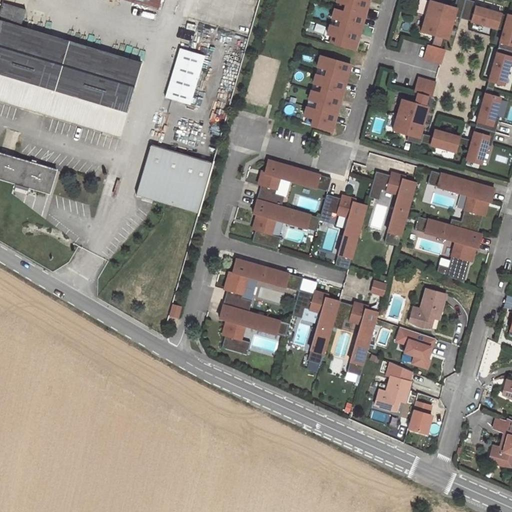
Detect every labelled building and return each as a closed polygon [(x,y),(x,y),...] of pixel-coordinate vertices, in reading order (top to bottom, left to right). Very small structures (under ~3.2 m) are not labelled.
[(360,0),(337,0),(337,3),(346,5),(344,13),(364,19),(369,2),(360,0)] [(430,0),(425,16),(452,24),(454,16),(460,18),(465,0),(455,0),(454,7),(430,0)] [(474,1),(469,0),(465,0),(460,18),(471,21),(503,30),(507,15),(475,6),(474,10),(472,9),(473,5),(474,1)] [(22,24),(26,8),(4,1),(0,13),(0,97),(122,134),(143,61),(22,24)] [(344,13),(335,10),(332,19),(341,22),(339,29),(359,35),(364,19),(344,13)] [(503,30),(498,47),(511,51),(511,15),(507,14),(507,15),(503,30)] [(447,39),(452,24),(425,16),(421,31),(434,35),(431,46),(427,44),(427,46),(423,58),(432,61),(436,47),(441,48),(444,38),(447,39)] [(339,29),(330,26),(327,35),(336,38),(334,45),(355,51),(359,35),(339,29)] [(436,47),(432,61),(440,63),(444,49),(441,48),(436,47)] [(511,51),(498,47),(488,80),(487,87),(493,89),(495,82),(503,85),(509,66),(510,60),(511,60),(511,51)] [(191,106),(205,57),(181,49),(166,98),(191,106)] [(350,66),(320,57),(317,68),(326,70),(324,78),(345,84),(350,66)] [(324,78),(315,75),(313,84),(322,87),(320,94),(340,100),(345,84),(324,78)] [(426,80),(418,78),(414,91),(418,93),(415,103),(401,99),(397,115),(424,122),(428,107),(424,106),(427,95),(422,94),(426,80)] [(427,95),(431,96),(435,82),(426,80),(422,94),(427,95)] [(485,93),(475,126),(495,132),(497,123),(493,122),(494,116),(500,97),(491,95),(493,89),(487,87),(485,93)] [(320,94),(310,91),(308,100),(317,103),(315,110),(335,116),(340,100),(320,94)] [(315,110),(306,107),(303,117),(312,119),(310,126),(330,132),(335,116),(315,110)] [(424,122),(397,115),(392,130),(408,135),(406,140),(420,144),(421,142),(423,134),(420,133),(424,122)] [(469,147),(466,159),(481,164),(486,145),(488,139),(493,141),(495,132),(475,126),(471,140),(459,137),(457,144),(469,147)] [(432,136),(423,134),(421,142),(455,152),(457,144),(459,137),(434,130),(432,136)] [(214,163),(152,145),(137,196),(199,215),(214,163)] [(58,170),(0,152),(0,177),(51,193),(58,170)] [(280,178),(327,191),(331,178),(268,160),(265,171),(261,185),(257,200),(282,207),(283,202),(273,199),(275,193),(280,178)] [(398,194),(384,242),(398,246),(416,183),(405,180),(391,176),(376,171),(369,197),(374,198),(377,188),(382,189),(398,194)] [(491,202),(495,189),(432,171),(428,184),(469,195),(462,222),(460,228),(478,233),(483,215),(480,214),(484,200),(489,201),(491,202)] [(377,188),(374,198),(379,200),(382,189),(377,188)] [(273,199),(283,202),(285,195),(275,193),(273,199)] [(294,194),(291,204),(317,212),(320,201),(294,194)] [(348,217),(335,265),(348,269),(366,205),(355,202),(341,198),(326,194),(320,218),(319,220),(324,221),(327,211),(332,212),(348,217)] [(256,229),(252,241),(277,248),(279,243),(269,241),(271,234),(275,219),(316,231),(319,220),(320,218),(282,207),(257,200),(253,213),(257,214),(260,215),(256,229)] [(483,215),(485,215),(489,201),(484,200),(480,214),(483,215)] [(327,211),(324,221),(329,223),(332,212),(327,211)] [(448,268),(446,276),(464,284),(470,261),(467,260),(471,246),(476,247),(478,248),(482,234),(478,233),(460,228),(450,225),(419,216),(415,230),(456,241),(448,268)] [(462,222),(452,219),(450,225),(460,228),(462,222)] [(269,241),(279,243),(280,237),(271,234),(269,241)] [(470,261),(472,261),(476,247),(471,246),(467,260),(470,261)] [(299,290),(302,278),(236,259),(232,273),(227,290),(223,305),(248,312),(250,307),(240,304),(241,297),(247,276),(299,291),(299,290)] [(448,268),(439,266),(437,272),(446,276),(448,268)] [(386,284),(375,281),(371,292),(383,296),(386,284)] [(447,294),(426,288),(420,308),(419,312),(412,310),(409,321),(416,326),(417,325),(422,327),(423,328),(425,328),(427,327),(429,317),(434,318),(439,319),(447,294)] [(321,312),(307,360),(321,364),(331,326),(334,316),(339,301),(328,298),(314,294),(299,290),(299,291),(292,315),(297,316),(300,306),(304,308),(321,312)] [(240,304),(250,307),(252,300),(241,297),(240,304)] [(334,316),(331,326),(336,328),(339,318),(344,319),(361,324),(347,371),(360,375),(378,312),(367,309),(353,305),(339,301),(334,316)] [(173,305),(170,316),(178,318),(182,307),(173,305)] [(248,312),(223,305),(219,318),(227,320),(230,321),(225,335),(222,347),(247,354),(248,349),(239,347),(241,339),(245,325),(286,337),(289,323),(248,312)] [(336,328),(341,329),(344,319),(339,318),(336,328)] [(435,339),(401,327),(397,342),(408,345),(405,353),(415,357),(413,364),(427,369),(430,361),(428,360),(426,360),(430,348),(432,349),(435,339)] [(239,347),(248,349),(250,342),(241,339),(239,347)] [(385,375),(391,377),(408,382),(412,372),(389,362),(385,375)] [(408,382),(391,377),(386,392),(385,396),(378,394),(375,405),(383,410),(385,409),(389,410),(389,412),(393,412),(393,410),(396,400),(401,402),(406,403),(412,383),(408,382)] [(431,405),(415,401),(407,429),(423,434),(431,405)] [(369,420),(387,423),(388,415),(371,411),(369,420)] [(503,433),(511,435),(511,421),(506,419),(505,421),(495,418),(492,428),(503,433)] [(511,435),(503,433),(498,448),(496,453),(490,451),(486,461),(494,466),(496,464),(500,466),(500,467),(504,466),(507,456),(511,457),(511,435)]
